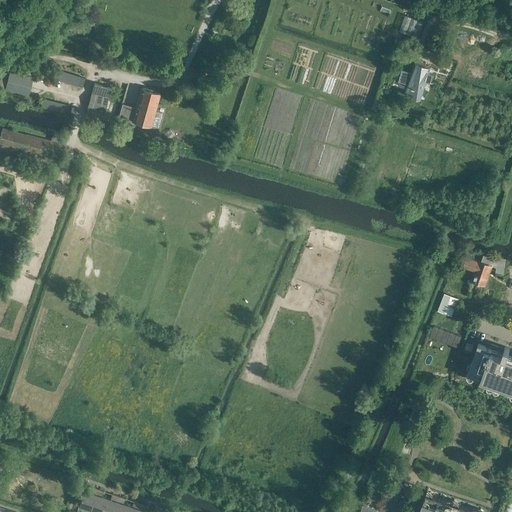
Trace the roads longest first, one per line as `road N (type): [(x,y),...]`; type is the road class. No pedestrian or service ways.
road 1 (track): [(307,223),(122,165),(73,137),(95,69),(168,85),(250,67),(276,0)]
road 2 (track): [(259,344),(307,223),(402,246)]
road 3 (track): [(373,0),(511,33)]
